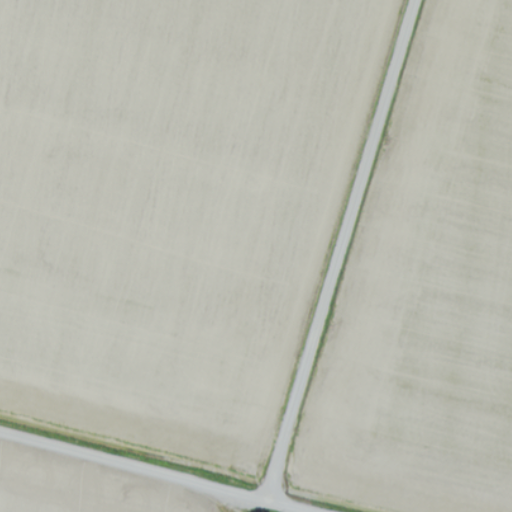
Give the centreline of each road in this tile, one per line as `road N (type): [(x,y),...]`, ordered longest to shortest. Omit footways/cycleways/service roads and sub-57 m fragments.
road 1 (residential): [(266,500),(417,0)]
road 2 (residential): [(0,431),(315,511)]
